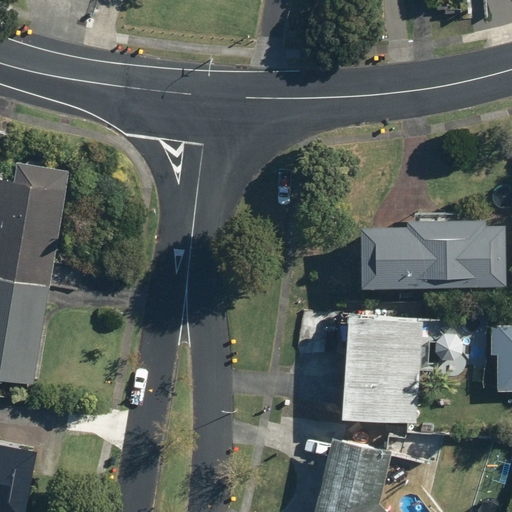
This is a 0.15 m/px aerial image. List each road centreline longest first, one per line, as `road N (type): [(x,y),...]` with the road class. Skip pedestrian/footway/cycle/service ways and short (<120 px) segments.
road 1 (residential): [(216,98),(323,98),(511,70)]
road 2 (residential): [(131,511),(148,399),(188,266)]
road 3 (residential): [(188,266),(207,335),(213,416),(202,511)]
road 4 (residential): [(0,59),(95,83),(216,98)]
road 5 (residential): [(188,266),(216,98)]
